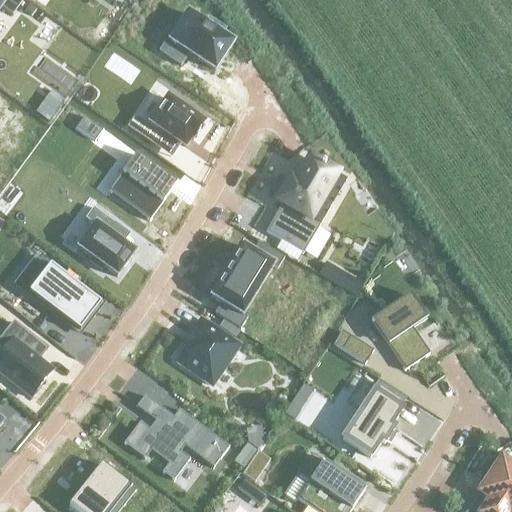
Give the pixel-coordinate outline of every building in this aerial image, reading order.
[(169,39),(161,51),(182,65),(189,55),(215,72),(232,45),(221,37),(225,31),(209,20),(204,26),(188,16),(172,41),(169,39)] [(51,92),(35,114),(48,123),(64,101),(51,92)] [(164,133),(185,148),(190,140),(192,141),(194,138),(195,139),(196,137),(195,137),(201,129),(202,130),(203,128),(202,128),(204,125),(200,122),(203,119),(189,110),(187,113),(168,100),(151,123),(138,114),(128,128),(154,147),(164,133)] [(84,118),(76,129),(95,143),(103,132),(84,118)] [(109,192),(149,222),(176,185),(136,156),(109,192)] [(283,205),(266,233),(303,255),(332,206),(322,200),(336,176),(310,160),(296,185),(291,182),(288,186),(281,198),(279,202),(283,205)] [(115,278),(117,279),(118,277),(133,255),(134,255),(135,254),(133,253),(132,253),(106,233),(113,224),(93,209),(85,220),(94,227),(79,248),(78,248),(77,250),(79,251),(80,251),(91,259),(89,262),(101,272),(104,269),(115,277),(115,278)] [(214,315),(240,331),(247,319),(242,317),(272,268),(277,271),(284,260),(258,244),(252,254),(243,248),(211,299),(221,305),(214,315)] [(36,284),(28,294),(79,333),(88,321),(85,318),(88,314),(91,317),(100,305),(38,258),(25,275),(36,284)] [(325,265),(318,277),(356,299),(363,287),(325,265)] [(409,297),(371,323),(372,326),(373,325),(404,370),(403,370),(405,373),(429,356),(428,354),(427,354),(411,330),(424,321),(410,300),(411,299),(409,297)] [(190,350),(179,365),(212,387),(239,348),(201,322),(185,346),(190,350)] [(0,358),(0,375),(31,399),(52,372),(39,362),(40,359),(36,356),(43,348),(46,351),(47,350),(13,324),(0,340),(0,347),(5,352),(0,358)] [(351,339),(343,353),(366,367),(374,354),(351,339)] [(378,385),(342,441),(371,459),(381,443),(384,445),(386,443),(387,444),(388,441),(387,441),(392,434),(392,435),(394,432),(393,432),(395,430),(391,427),(402,411),(399,409),(404,401),(378,385)] [(139,423),(123,445),(144,461),(150,453),(168,466),(162,474),(173,482),(189,461),(179,454),(184,448),(213,470),(229,449),(179,411),(173,418),(145,397),(136,409),(155,423),(149,431),(139,423)] [(284,416),(294,422),(301,412),(291,405),(284,416)] [(256,453),(247,447),(240,455),(249,462),(256,453)] [(309,483),(297,501),(313,511),(350,511),(364,492),(313,457),(299,476),(309,483)] [(511,511),(511,469),(507,466),(502,462),(496,471),(495,471),(480,493),(485,497),(474,511),(511,511)] [(101,466),(69,507),(75,511),(108,511),(128,487),(101,466)] [(248,467),(242,477),(253,484),(259,474),(248,467)] [(243,482),(236,492),(246,499),(253,489),(243,482)] [(216,511),(244,511),(229,498),(216,511)]
